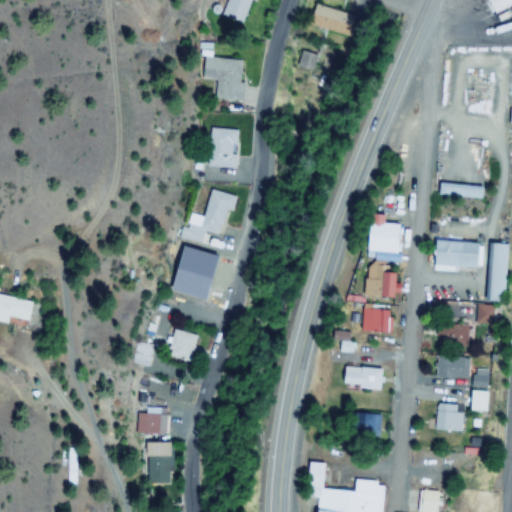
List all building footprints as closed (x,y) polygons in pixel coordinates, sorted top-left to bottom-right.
[(251,0),(226,0),(222,17),(245,24),(251,0)] [(346,36),(352,15),(313,3),(306,24),(346,36)] [(214,100),(239,102),(242,60),(205,58),(203,80),(216,81),(214,100)] [(235,130),(208,130),(207,168),(234,169),(235,130)] [(484,185),(435,185),(435,198),(484,198),(484,185)] [(230,197),(207,190),(200,216),(187,213),(178,245),(196,250),(201,232),(218,237),(230,197)] [(398,232),(398,217),(359,217),(359,254),(403,254),(403,232),(398,232)] [(478,243),(426,243),(426,273),(478,272),(478,243)] [(505,245),(482,244),(481,303),(503,304),(505,245)] [(388,300),(388,274),(375,275),(375,300),(388,300)] [(0,321),(22,327),(27,302),(0,295),(0,321)] [(355,333),(383,333),(383,311),(355,311),(355,333)] [(463,325),(432,325),(432,348),(463,348),(463,325)] [(191,335),(167,331),(163,359),(186,363),(191,335)] [(483,389),(483,371),(465,371),(466,359),(432,358),(432,378),(466,379),(466,389),(483,389)] [(335,390),(375,390),(375,369),(335,369),(335,390)] [(484,413),(484,392),(463,392),(463,413),(484,413)] [(430,406),(430,433),(457,433),(457,406),(430,406)] [(161,414),(136,414),(136,435),(161,435),(161,414)] [(373,439),(373,416),(343,416),(343,439),(373,439)] [(165,475),(165,443),(144,443),(144,475),(165,475)] [(377,511),(379,484),(348,482),(347,492),(317,490),(319,465),(301,464),(299,499),(309,500),(308,511),(377,511)]
